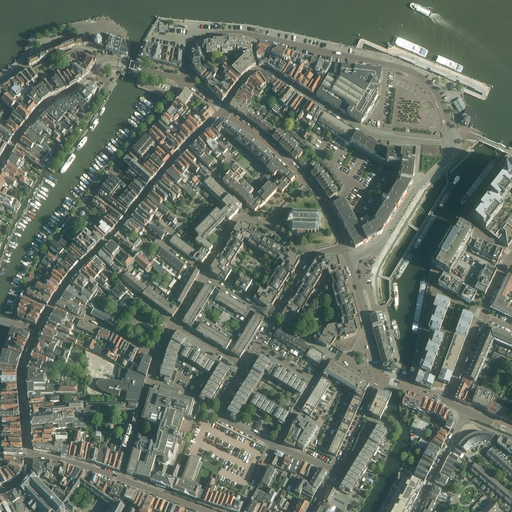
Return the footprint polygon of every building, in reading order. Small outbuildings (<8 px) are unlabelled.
[(122,44),(122,43),(120,43),(121,39),(121,38),(120,38),(109,35),(108,35),(108,36),(107,39),(105,39),(104,43),(105,43),(106,49),(107,49),(106,51),(119,54),(126,56),(127,57),(128,54),(125,47),(124,46),(125,45),(124,44),(123,44),(122,44)] [(89,46),(92,37),(92,36),(88,38),(84,38),(82,39),(83,41),(85,42),(84,46),(89,46)] [(95,48),(96,48),(97,49),(99,49),(99,50),(99,49),(105,51),(106,52),(106,51),(107,49),(106,49),(105,43),(104,43),(105,39),(103,38),(102,37),(102,38),(101,38),(102,39),(101,42),(99,41),(98,41),(97,41),(99,37),(99,36),(97,36),(92,37),(89,46),(94,48),(95,48)] [(226,42),(217,42),(217,54),(227,54),(227,52),(232,52),(232,51),(235,52),(235,39),(226,39),(226,42)] [(235,52),(238,52),(242,52),(242,53),(243,56),(251,53),(251,50),(251,43),(245,43),(245,40),(235,39),(235,52)] [(63,51),(71,47),(75,46),(73,42),(72,43),(71,41),(63,44),(64,46),(61,47),(63,51)] [(204,44),(204,51),(204,54),(204,55),(206,56),(212,56),(212,53),(217,54),(217,42),(211,41),(210,44),(204,44)] [(139,59),(145,61),(150,47),(151,47),(151,45),(145,44),(145,46),(144,45),(139,59)] [(264,54),(270,56),(271,54),(271,55),(272,53),(273,54),(273,52),(275,53),(276,49),(277,49),(274,49),(268,47),(266,46),(260,44),(258,44),(257,44),(257,56),(264,56),(264,54)] [(145,61),(151,62),(156,48),(151,47),(150,47),(145,61)] [(151,62),(158,63),(161,49),(156,48),(151,62)] [(166,50),(161,49),(158,63),(163,65),(166,50)] [(286,52),(276,49),(275,53),(273,52),(273,54),(272,53),(271,55),(271,56),(282,61),(282,60),(286,52)] [(171,51),(166,50),(163,65),(169,66),(171,51)] [(206,65),(208,63),(205,62),(201,56),(202,56),(200,51),(198,50),(196,51),(195,52),(196,53),(192,54),(192,63),(200,62),(199,61),(200,60),(206,65)] [(44,51),(37,55),(38,58),(40,62),(47,58),(45,54),(44,51)] [(291,54),(286,52),(282,60),(285,61),(285,63),(283,62),(282,65),(286,67),(288,62),(291,54)] [(256,67),(254,61),(251,53),(243,56),(244,58),(239,62),(248,71),(251,69),(256,67)] [(295,55),(291,54),(288,62),(286,67),(280,75),(284,78),(291,65),(292,62),(295,55)] [(37,55),(28,59),(29,62),(28,62),(28,64),(30,67),(32,66),(40,62),(38,58),(37,55)] [(87,56),(87,57),(84,63),(93,67),(94,65),(96,60),(87,56)] [(264,56),(257,56),(258,66),(260,67),(268,66),(269,61),(267,61),(267,57),(264,56)] [(303,57),(298,56),(294,65),(295,66),(295,65),(299,67),(303,57)] [(270,57),(269,61),(268,66),(268,67),(272,69),(276,60),(274,59),(270,57)] [(307,59),(303,57),(299,67),(298,69),(296,72),(300,74),(302,70),(303,68),(307,59)] [(399,58),(415,65),(416,62),(406,58),(404,58),(402,58),(401,57),(399,57),(399,58)] [(312,60),(307,59),(303,68),(302,70),(303,70),(304,67),(306,68),(305,70),(307,71),(312,60)] [(276,73),(280,64),(281,63),(276,60),(272,69),(276,73)] [(319,62),(312,60),(307,71),(308,71),(307,72),(313,74),(319,62)] [(195,73),(201,68),(200,67),(200,66),(200,65),(202,64),(200,62),(192,63),(193,69),(195,73)] [(239,62),(232,70),(241,78),(248,71),(239,62)] [(323,64),(319,62),(313,74),(314,74),(316,75),(317,76),(318,74),(323,64)] [(93,67),(84,63),(83,63),(79,68),(87,75),(89,72),(93,67)] [(212,74),(215,77),(216,77),(216,76),(215,75),(218,71),(216,70),(208,63),(206,65),(204,68),(208,71),(212,74)] [(35,72),(43,68),(45,67),(44,64),(32,70),(35,74),(36,73),(35,72)] [(226,65),(223,67),(222,66),(223,65),(222,64),(216,70),(218,71),(220,73),(223,69),(225,71),(238,81),(241,78),(232,70),(226,65)] [(282,65),(280,64),(276,73),(277,73),(280,75),(286,67),(282,65)] [(323,64),(318,74),(317,76),(318,77),(322,80),(330,67),(330,66),(329,66),(323,64)] [(284,78),(287,79),(294,66),(291,65),(284,78)] [(287,79),(291,82),(296,72),(298,69),(294,67),(295,66),(294,65),(294,66),(287,79)] [(82,80),(87,75),(79,68),(76,66),(72,70),(82,80)] [(334,67),(316,97),(320,99),(321,100),(322,101),(322,100),(323,101),(331,106),(333,107),(335,108),(347,116),(347,115),(349,115),(348,117),(361,124),(362,123),(363,120),(367,115),(368,113),(369,111),(371,110),(370,109),(373,105),(374,105),(374,103),(378,96),(380,80),(381,77),(381,71),(381,72),(376,71),(372,71),(371,70),(370,71),(365,70),(365,69),(363,70),(359,70),(358,68),(357,69),(352,69),(352,68),(350,68),(346,68),(337,67),(334,67)] [(61,77),(59,72),(58,72),(55,68),(52,71),(54,73),(57,77),(66,90),(69,88),(61,77)] [(206,73),(201,68),(195,73),(201,79),(206,73)] [(34,81),(34,80),(38,78),(35,74),(32,70),(28,72),(34,81)] [(72,70),(69,73),(77,84),(82,80),(72,70)] [(295,84),(300,87),(304,78),(300,76),(303,70),(302,70),(300,74),(295,84)] [(208,71),(206,73),(201,79),(204,83),(212,74),(208,71)] [(222,75),(223,75),(224,76),(235,85),(238,81),(225,71),(222,75)] [(38,87),(34,81),(28,72),(22,75),(30,84),(32,83),(34,86),(33,87),(34,89),(38,87)] [(68,72),(65,74),(73,86),(77,84),(69,73),(69,72),(68,72)] [(291,82),(295,84),(300,74),(296,72),(291,82)] [(300,87),(305,90),(313,74),(307,72),(304,78),(300,87)] [(65,74),(61,77),(69,88),(73,86),(65,74)] [(204,83),(206,85),(211,81),(211,82),(214,80),(213,80),(215,77),(212,74),(204,83)] [(257,76),(257,77),(264,87),(267,85),(260,74),(259,75),(257,76)] [(260,74),(267,85),(267,84),(268,86),(270,85),(270,84),(272,86),(276,82),(269,75),(260,74)] [(305,90),(309,92),(318,77),(317,76),(316,75),(314,79),(316,80),(315,82),(311,80),(314,74),(313,74),(305,90)] [(31,92),(34,89),(33,87),(31,88),(28,86),(30,84),(22,75),(17,78),(25,86),(28,89),(29,90),(31,92)] [(46,81),(55,94),(58,93),(48,77),(47,75),(43,77),(46,81)] [(62,92),(66,90),(57,77),(54,79),(53,76),(52,77),(62,92)] [(223,83),(232,89),(235,85),(224,76),(223,78),(224,79),(222,82),(223,83)] [(41,79),(43,80),(44,83),(42,84),(43,85),(51,96),(55,94),(46,81),(43,77),(43,78),(41,79)] [(58,93),(62,92),(52,77),(49,79),(48,77),(58,93)] [(257,77),(251,81),(250,81),(261,92),(266,89),(264,87),(257,77)] [(309,92),(310,93),(313,95),(315,91),(319,84),(322,80),(318,77),(309,92)] [(17,78),(13,80),(22,89),(25,86),(17,78)] [(13,80),(10,82),(27,98),(30,101),(31,102),(37,107),(39,106),(22,89),(13,80)] [(222,82),(221,81),(219,84),(214,80),(211,82),(211,81),(206,85),(213,94),(216,91),(220,87),(223,83),(222,82)] [(262,93),(261,92),(250,81),(246,85),(260,95),(262,93)] [(10,82),(5,85),(5,86),(17,97),(20,101),(22,102),(23,101),(24,101),(27,98),(10,82)] [(229,93),(232,89),(223,83),(220,87),(229,93)] [(281,86),(279,84),(274,90),(271,92),(275,96),(277,94),(276,93),(281,86)] [(5,85),(0,87),(0,88),(3,92),(8,97),(13,101),(17,97),(5,86),(5,85)] [(42,103),(51,96),(43,85),(35,91),(34,90),(31,92),(33,94),(42,103)] [(244,88),(258,98),(261,99),(262,100),(263,98),(260,95),(246,85),(244,88)] [(31,92),(29,90),(28,89),(25,86),(22,89),(39,106),(42,103),(33,94),(31,92)] [(90,87),(83,93),(77,98),(87,106),(87,107),(87,106),(96,92),(97,91),(97,90),(96,89),(95,88),(94,89),(93,89),(90,87)] [(226,98),(229,93),(220,87),(216,91),(226,98)] [(258,99),(258,98),(244,88),(241,91),(255,98),(258,99)] [(287,90),(284,88),(279,95),(274,100),(276,102),(277,103),(283,96),(287,90)] [(190,99),(193,95),(186,90),(185,91),(183,94),(190,99)] [(292,93),(287,90),(283,96),(277,103),(281,106),(282,107),(283,106),(288,100),(292,93)] [(213,94),(220,101),(223,101),(225,99),(225,98),(226,98),(216,91),(213,94)] [(239,93),(239,94),(250,99),(252,100),(252,99),(254,100),(257,102),(258,99),(255,98),(241,91),(239,93)] [(280,111),(279,110),(276,114),(281,119),(285,114),(287,111),(297,96),(292,93),(288,100),(283,106),(284,107),(283,108),(285,109),(284,109),(283,108),(280,111)] [(183,94),(180,97),(188,102),(190,99),(183,94)] [(237,96),(236,97),(247,102),(249,103),(252,104),(254,100),(252,99),(252,100),(250,99),(239,94),(238,95),(237,96)] [(297,96),(288,109),(292,111),(300,98),(297,96)] [(2,102),(8,107),(11,111),(25,122),(28,119),(30,117),(23,111),(13,101),(8,97),(2,102)] [(180,97),(178,101),(185,107),(188,102),(180,97)] [(236,97),(233,101),(248,107),(251,108),(253,105),(252,104),(249,103),(248,106),(246,105),(247,102),(236,97)] [(83,113),(87,107),(87,106),(77,98),(74,98),(70,100),(83,113)] [(300,98),(292,111),(295,113),(303,100),(300,98)] [(70,100),(63,102),(77,114),(80,110),(83,113),(70,100)] [(297,117),(307,102),(303,100),(295,113),(294,115),(297,117)] [(190,112),(188,110),(185,107),(178,101),(176,103),(186,113),(187,114),(187,115),(190,112)] [(229,108),(233,110),(245,117),(249,112),(249,111),(247,109),(248,107),(233,101),(229,108)] [(23,111),(30,117),(30,116),(37,107),(31,102),(28,105),(23,111)] [(63,102),(58,105),(73,117),(74,117),(77,114),(63,102)] [(310,104),(307,102),(297,117),(296,119),(299,121),(300,119),(303,121),(304,119),(301,118),(310,104)] [(184,117),(187,114),(186,113),(176,103),(171,108),(180,117),(181,118),(183,116),(184,117)] [(314,107),(310,104),(301,118),(304,119),(307,114),(308,115),(314,107)] [(58,105),(54,108),(75,125),(78,121),(74,117),(73,117),(58,105)] [(214,113),(208,108),(207,106),(205,108),(204,106),(201,109),(209,117),(209,118),(214,113)] [(317,109),(314,107),(308,115),(307,114),(304,119),(303,121),(302,122),(308,125),(309,124),(317,109)] [(54,108),(50,111),(72,129),(75,125),(54,108)] [(171,108),(166,114),(173,121),(172,122),(173,124),(173,125),(174,126),(178,122),(178,121),(181,118),(180,117),(171,108)] [(205,122),(209,118),(209,117),(201,109),(201,110),(202,111),(200,112),(196,108),(193,111),(195,113),(205,122)] [(468,108),(464,116),(463,116),(462,119),(461,123),(461,124),(467,127),(469,124),(470,124),(469,127),(471,128),(473,123),(473,122),(474,120),(474,119),(474,117),(474,116),(474,115),(473,114),(473,113),(472,112),(471,111),(470,110),(470,109),(469,109),(468,108)] [(315,123),(321,115),(322,112),(317,109),(309,124),(311,125),(310,128),(312,129),(315,123)] [(11,111),(8,114),(22,126),(25,122),(11,111)] [(46,115),(56,123),(59,126),(68,132),(72,129),(50,111),(46,115)] [(187,115),(190,118),(200,128),(203,125),(195,117),(193,118),(192,116),(192,115),(192,114),(190,112),(187,115)] [(245,117),(245,118),(250,121),(253,115),(249,112),(245,117)] [(203,125),(205,122),(195,113),(193,115),(195,117),(203,125)] [(324,113),(323,113),(321,118),(317,125),(322,128),(329,116),(328,116),(328,117),(325,115),(325,114),(325,113),(324,113)] [(19,129),(22,126),(8,114),(8,115),(11,118),(9,120),(19,129)] [(166,114),(163,118),(170,124),(172,122),(173,121),(166,114)] [(49,126),(52,129),(54,131),(56,128),(57,128),(54,126),(56,123),(46,115),(41,120),(49,126)] [(250,121),(252,122),(254,124),(258,119),(253,115),(250,121)] [(187,121),(184,117),(183,116),(181,118),(178,121),(179,122),(192,135),(197,130),(187,121)] [(322,128),(331,134),(338,122),(337,122),(334,120),(334,119),(333,119),(332,119),(329,117),(329,116),(322,128)] [(0,127),(13,137),(16,133),(6,124),(2,121),(1,120),(0,118),(0,127)] [(163,118),(160,121),(171,133),(172,132),(175,129),(174,128),(170,124),(163,118)] [(190,118),(187,121),(197,130),(200,128),(190,118)] [(254,124),(256,125),(259,127),(262,122),(263,122),(258,119),(254,124)] [(16,133),(19,129),(9,120),(6,124),(16,133)] [(46,129),(49,126),(41,120),(38,123),(46,129)] [(160,121),(155,127),(165,137),(168,134),(171,136),(173,134),(172,132),(171,133),(160,121)] [(187,140),(192,135),(179,122),(178,121),(178,122),(174,126),(175,127),(187,140)] [(234,128),(225,122),(224,121),(219,121),(212,128),(213,128),(218,134),(222,130),(222,131),(223,130),(229,134),(234,128)] [(259,128),(261,129),(263,131),(267,126),(262,122),(259,127),(259,128)] [(331,134),(340,139),(347,128),(347,127),(346,128),(343,126),(343,125),(343,124),(342,124),(341,125),(338,123),(338,122),(331,134)] [(50,132),(46,129),(38,123),(35,126),(51,138),(52,137),(50,137),(52,134),(50,132)] [(35,126),(30,132),(47,144),(51,138),(35,126)] [(64,137),(66,135),(67,135),(68,133),(67,133),(68,132),(59,126),(57,128),(56,128),(59,131),(58,133),(64,137)] [(263,131),(265,133),(268,134),(272,129),(267,126),(263,131)] [(0,136),(9,143),(13,137),(0,127),(0,136)] [(155,127),(152,130),(151,131),(160,139),(163,142),(166,139),(165,137),(155,127)] [(184,144),(187,140),(175,127),(174,128),(175,129),(172,132),(173,134),(184,144)] [(230,151),(232,148),(228,144),(227,144),(222,139),(222,138),(218,134),(213,128),(212,129),(212,128),(212,129),(209,132),(220,144),(226,150),(228,149),(230,151)] [(247,137),(234,128),(229,134),(236,139),(235,141),(241,146),(247,137)] [(340,139),(349,145),(356,134),(352,132),(353,131),(352,131),(352,130),(351,130),(351,131),(347,128),(348,128),(347,128),(340,139)] [(268,134),(270,136),(272,138),(277,133),(272,129),(268,134)] [(64,137),(58,133),(55,131),(53,134),(55,135),(55,136),(62,140),(64,137)] [(151,131),(150,132),(148,134),(155,141),(157,143),(160,139),(151,131)] [(277,133),(272,138),(277,143),(278,143),(279,144),(279,145),(284,150),(290,142),(279,131),(277,133)] [(28,134),(24,139),(28,141),(35,147),(33,150),(31,153),(43,162),(47,155),(52,148),(47,144),(30,132),(28,134)] [(209,132),(208,132),(208,133),(205,136),(212,143),(216,148),(220,144),(209,132)] [(356,134),(349,145),(350,145),(349,145),(349,146),(350,146),(350,147),(351,147),(351,146),(364,154),(364,155),(365,153),(371,143),(372,143),(371,142),(369,141),(368,141),(366,139),(360,135),(356,133),(356,134)] [(178,150),(181,147),(171,136),(168,134),(165,137),(166,139),(178,150)] [(181,147),(184,144),(173,134),(171,136),(181,147)] [(0,141),(7,146),(9,143),(0,136),(0,141)] [(145,136),(132,151),(142,159),(151,148),(152,148),(155,145),(156,144),(149,138),(148,139),(146,137),(145,136)] [(205,136),(201,140),(200,140),(207,147),(212,143),(205,136)] [(241,146),(242,146),(249,151),(253,155),(260,148),(255,143),(247,137),(241,146)] [(21,143),(19,145),(28,151),(31,153),(33,150),(32,149),(34,146),(35,147),(28,141),(24,139),(21,143)] [(157,143),(159,144),(163,149),(167,146),(163,142),(160,139),(157,143)] [(174,153),(178,150),(166,139),(163,142),(167,146),(174,153)] [(200,140),(200,141),(195,145),(203,153),(208,158),(211,156),(212,155),(206,149),(207,148),(207,147),(200,140)] [(295,160),(297,158),(298,159),(302,154),(290,142),(284,150),(289,155),(289,154),(291,156),(295,160)] [(207,147),(207,148),(217,159),(218,158),(222,162),(224,160),(220,156),(222,154),(216,148),(212,143),(207,147)] [(365,153),(364,155),(382,165),(400,167),(399,174),(402,174),(403,174),(409,175),(410,175),(413,175),(413,172),(413,171),(413,169),(415,155),(411,154),(410,153),(409,153),(408,153),(407,153),(406,153),(405,153),(404,154),(397,153),(391,152),(387,152),(386,152),(387,152),(383,150),(378,146),(375,145),(375,144),(374,144),(372,143),(371,143),(365,153)] [(223,156),(228,151),(226,150),(220,144),(216,148),(222,154),(223,156)] [(195,145),(194,146),(190,150),(198,158),(203,153),(195,145)] [(170,156),(171,156),(171,157),(174,153),(167,146),(163,149),(169,155),(170,156)] [(25,158),(27,154),(17,147),(15,151),(25,158)] [(169,159),(166,156),(158,148),(155,152),(156,154),(154,157),(153,156),(149,160),(150,161),(160,170),(163,167),(164,165),(169,159)] [(253,155),(257,159),(265,166),(272,159),(260,148),(253,155)] [(15,151),(12,156),(22,162),(23,162),(24,162),(26,159),(25,158),(15,151)] [(199,158),(200,160),(207,166),(209,168),(211,166),(212,167),(214,165),(213,164),(213,163),(208,158),(203,153),(198,158),(199,158)] [(129,154),(126,158),(152,180),(155,176),(138,162),(129,154)] [(196,161),(188,154),(187,154),(184,156),(195,167),(196,166),(194,164),(196,161)] [(12,156),(8,163),(18,169),(22,162),(12,156)] [(184,156),(181,160),(190,169),(198,177),(199,175),(197,173),(199,171),(196,168),(195,167),(184,156)] [(124,162),(130,168),(129,170),(126,173),(126,174),(129,177),(131,175),(135,179),(137,177),(148,186),(152,180),(126,158),(126,159),(124,162)] [(158,173),(148,164),(146,163),(145,165),(140,160),(138,162),(155,176),(158,173)] [(181,160),(178,163),(187,172),(190,169),(181,160)] [(266,169),(266,170),(274,177),(278,173),(282,169),(273,160),(269,165),(270,166),(266,169)] [(42,170),(44,166),(37,161),(35,165),(42,170)] [(150,161),(148,164),(158,173),(160,170),(150,161)] [(303,162),(300,165),(305,170),(308,166),(303,162)] [(8,163),(4,171),(17,178),(18,177),(19,178),(19,179),(21,180),(21,179),(24,181),(22,184),(25,185),(31,188),(33,183),(31,182),(31,181),(30,181),(30,182),(24,179),(27,174),(18,169),(8,163)] [(199,183),(195,180),(187,172),(178,163),(175,167),(199,189),(199,188),(196,186),(199,183)] [(199,165),(196,168),(199,171),(197,173),(199,175),(198,177),(195,180),(199,183),(201,185),(204,182),(209,177),(210,176),(199,165)] [(173,169),(182,177),(185,180),(192,187),(196,191),(199,189),(175,167),(173,169)] [(235,167),(229,173),(225,177),(226,178),(223,182),(231,190),(232,189),(235,192),(239,188),(235,184),(234,185),(234,184),(240,178),(244,174),(240,170),(239,169),(238,167),(236,169),(235,167)] [(322,173),(316,167),(312,172),(312,173),(310,175),(315,179),(315,178),(316,180),(320,186),(328,181),(322,173)] [(190,189),(192,187),(185,180),(182,177),(173,169),(171,172),(181,182),(184,184),(190,189)] [(282,194),(288,188),(292,184),(291,183),(294,179),(286,171),(285,172),(282,169),(278,173),(281,177),(282,176),(283,177),(277,183),(272,187),(277,192),(278,190),(282,194)] [(4,171),(3,174),(14,179),(16,181),(19,182),(22,184),(24,181),(21,179),(21,180),(19,179),(19,178),(18,177),(17,178),(4,171)] [(174,183),(183,191),(188,195),(192,190),(190,189),(184,184),(181,182),(171,172),(167,176),(174,183)] [(13,188),(16,181),(14,179),(3,174),(3,173),(2,174),(3,174),(0,178),(0,194),(5,197),(16,203),(18,199),(9,195),(13,188)] [(343,200),(332,205),(334,209),(337,215),(340,221),(344,227),(350,239),(353,245),(355,248),(370,240),(371,240),(372,240),(373,240),(374,240),(375,240),(375,239),(376,238),(376,237),(381,235),(383,231),(384,230),(385,230),(385,229),(386,229),(386,228),(387,227),(387,226),(387,225),(390,219),(391,219),(392,218),(393,218),(393,217),(394,216),(394,215),(394,214),(394,213),(399,205),(400,204),(401,204),(401,203),(402,203),(402,202),(403,201),(403,200),(403,199),(406,193),(407,192),(408,192),(409,191),(410,190),(410,189),(410,188),(410,187),(412,184),(411,183),(411,182),(412,182),(413,179),(413,178),(413,175),(410,175),(409,175),(403,174),(402,174),(399,174),(399,175),(399,176),(398,181),(397,181),(396,182),(385,200),(383,199),(381,201),(384,203),(372,222),(373,223),(361,230),(348,206),(345,201),(346,200),(346,199),(345,199),(344,199),(343,200),(343,199),(343,200)] [(133,182),(134,182),(144,191),(146,188),(135,179),(131,175),(129,177),(134,181),(133,182)] [(110,181),(109,181),(102,190),(107,196),(110,198),(111,196),(113,197),(120,188),(122,185),(112,177),(113,177),(111,176),(109,180),(110,181)] [(172,186),(172,185),(174,183),(167,176),(165,179),(172,186)] [(146,188),(148,186),(137,177),(135,179),(146,188)] [(209,178),(209,177),(204,182),(205,183),(203,186),(206,189),(209,192),(216,184),(209,178)] [(182,194),(172,185),(172,186),(165,179),(162,182),(179,196),(182,194)] [(477,209),(470,218),(507,248),(511,241),(511,185),(510,186),(505,182),(501,179),(497,184),(498,185),(495,188),(494,187),(480,205),(482,207),(479,210),(477,209)] [(329,200),(330,200),(337,195),(328,181),(320,186),(324,192),(325,194),(329,200)] [(140,195),(144,191),(134,182),(131,187),(128,190),(130,192),(138,198),(140,195)] [(182,198),(179,196),(162,182),(156,189),(168,199),(173,203),(176,199),(179,201),(182,198)] [(209,192),(212,195),(219,187),(216,184),(209,192)] [(259,210),(265,204),(277,192),(272,187),(268,184),(257,195),(258,195),(252,202),(251,201),(252,200),(248,196),(244,201),(248,204),(247,205),(255,213),(258,209),(259,210)] [(248,196),(252,193),(244,185),(240,189),(239,188),(235,192),(244,201),(248,196)] [(135,201),(138,198),(130,192),(123,186),(121,188),(124,190),(125,190),(129,194),(131,195),(130,196),(135,201)] [(212,195),(215,198),(222,190),(219,187),(212,195)] [(156,189),(152,193),(164,203),(168,199),(156,189)] [(102,198),(107,201),(110,198),(107,196),(102,190),(101,190),(101,191),(98,195),(100,196),(100,197),(101,197),(103,198),(102,198)] [(188,195),(193,200),(196,195),(193,192),(192,191),(192,190),(188,195)] [(215,198),(218,201),(225,193),(222,190),(215,198)] [(126,193),(119,201),(129,209),(135,201),(130,196),(126,193)] [(152,193),(150,197),(160,206),(163,202),(164,203),(152,193)] [(218,201),(221,204),(228,196),(225,193),(218,201)] [(20,204),(16,203),(5,197),(0,194),(0,203),(17,211),(19,210),(21,207),(20,204)] [(107,202),(120,212),(125,215),(129,209),(119,201),(113,197),(111,196),(110,198),(107,201),(107,202)] [(228,221),(229,221),(238,212),(237,211),(238,210),(239,211),(242,209),(241,208),(241,207),(233,199),(232,200),(228,196),(221,204),(219,206),(220,207),(217,210),(225,218),(226,218),(224,219),(227,222),(228,221)] [(91,204),(98,209),(99,210),(104,203),(96,197),(91,204)] [(176,219),(160,206),(150,197),(147,201),(159,211),(164,215),(166,217),(166,218),(175,225),(178,221),(176,219)] [(152,214),(154,216),(159,211),(147,201),(143,205),(143,206),(152,214)] [(99,210),(106,215),(108,212),(110,208),(104,203),(99,210)] [(152,219),(154,217),(153,217),(151,215),(152,214),(143,206),(140,209),(152,219)] [(122,218),(117,214),(110,208),(108,212),(111,215),(119,221),(122,218)] [(106,215),(99,210),(98,209),(97,211),(100,214),(100,215),(115,227),(117,224),(109,218),(106,215)] [(153,219),(152,219),(140,209),(136,214),(149,223),(153,219)] [(203,240),(224,219),(225,218),(217,210),(195,233),(198,237),(198,238),(199,239),(195,242),(199,246),(200,246),(201,247),(196,253),(193,259),(197,262),(198,261),(202,264),(210,253),(209,253),(212,248),(208,245),(203,240)] [(159,221),(164,215),(159,211),(154,216),(155,216),(154,217),(159,221)] [(310,212),(305,212),(305,213),(303,212),(302,212),(299,212),(299,211),(298,211),(298,212),(297,212),(297,211),(296,211),(296,212),(292,212),(292,211),(291,212),(292,212),(289,216),(288,215),(287,215),(283,219),(283,220),(283,221),(283,223),(283,224),(283,225),(288,225),(288,228),(288,229),(289,229),(292,232),(291,233),(292,233),(297,238),(299,237),(305,238),(305,234),(306,234),(306,233),(307,233),(307,234),(308,234),(308,233),(311,233),(311,234),(312,233),(314,233),(314,234),(315,234),(315,233),(317,232),(318,233),(319,233),(318,232),(320,230),(321,230),(320,229),(320,226),(321,226),(320,226),(319,224),(320,223),(319,222),(320,220),(321,220),(322,220),(322,217),(321,217),(321,216),(319,215),(320,214),(319,214),(317,214),(316,213),(316,214),(313,213),(312,213),(310,213),(310,212)] [(112,230),(115,227),(100,215),(96,212),(95,212),(96,213),(95,213),(99,216),(97,218),(100,221),(112,230)] [(136,214),(133,219),(147,230),(149,232),(153,226),(149,223),(136,214)] [(119,221),(111,215),(110,217),(109,218),(117,224),(119,221)] [(88,228),(76,218),(73,221),(82,229),(85,231),(88,228)] [(105,238),(112,230),(100,221),(98,223),(100,225),(98,227),(99,227),(98,229),(95,226),(93,227),(105,238)] [(147,233),(138,226),(132,221),(130,222),(129,224),(142,234),(143,234),(146,236),(147,233)] [(473,233),(461,226),(460,225),(456,223),(451,230),(437,254),(437,255),(434,260),(431,264),(435,267),(445,272),(449,275),(451,271),(453,272),(467,247),(470,249),(473,250),(476,243),(470,239),(473,233)] [(124,229),(133,235),(135,237),(138,234),(140,236),(142,234),(129,224),(124,229)] [(249,227),(244,225),(243,224),(241,225),(244,240),(245,240),(249,243),(248,244),(255,233),(256,232),(253,230),(249,227)] [(97,246),(105,238),(93,227),(91,225),(88,228),(85,231),(90,236),(88,238),(97,246)] [(238,225),(233,233),(232,235),(230,237),(241,244),(244,241),(244,240),(241,225),(238,225)] [(158,230),(153,226),(149,232),(161,241),(164,236),(161,233),(158,230)] [(97,246),(88,238),(90,236),(85,231),(82,229),(81,229),(81,230),(84,232),(82,235),(81,235),(78,239),(74,243),(74,244),(83,252),(87,255),(91,252),(97,246)] [(129,240),(133,235),(124,229),(118,236),(131,246),(133,243),(129,240)] [(263,236),(258,233),(257,235),(255,233),(248,244),(258,250),(265,240),(262,238),(263,236)] [(118,236),(115,240),(123,246),(124,246),(132,252),(136,255),(138,253),(140,255),(141,254),(139,252),(131,246),(118,236)] [(180,240),(174,236),(169,243),(175,247),(180,240)] [(243,245),(241,244),(230,237),(230,238),(232,239),(230,241),(229,241),(227,245),(228,246),(226,248),(237,255),(243,245)] [(143,243),(137,238),(133,243),(131,246),(139,252),(141,254),(144,256),(146,253),(139,248),(143,243)] [(175,247),(181,251),(185,245),(180,240),(175,247)] [(268,256),(274,245),(271,244),(272,243),(268,240),(267,241),(265,240),(258,250),(268,256)] [(472,250),(478,253),(482,243),(477,240),(476,243),(473,250),(472,250)] [(64,247),(68,251),(71,248),(71,247),(63,241),(60,244),(64,247)] [(112,243),(104,250),(107,252),(124,267),(121,270),(123,271),(125,273),(134,262),(133,262),(134,262),(133,261),(126,255),(121,261),(116,257),(121,251),(112,243)] [(487,245),(482,243),(478,253),(483,255),(487,245)] [(54,244),(50,250),(53,252),(59,257),(59,256),(61,254),(64,251),(59,248),(59,247),(57,245),(57,246),(54,244)] [(83,259),(87,255),(83,252),(74,244),(71,247),(71,248),(76,252),(77,253),(83,259)] [(181,251),(186,256),(191,249),(185,245),(181,251)] [(282,248),(278,245),(277,247),(274,245),(268,256),(277,262),(279,261),(284,252),(281,250),(282,248)] [(487,245),(483,255),(487,258),(492,247),(487,245)] [(487,258),(492,260),(497,250),(492,247),(487,258)] [(71,248),(68,251),(70,252),(75,257),(77,253),(76,252),(71,248)] [(159,252),(157,255),(161,258),(166,251),(165,250),(164,249),(163,248),(162,248),(159,252)] [(221,256),(220,258),(229,264),(231,265),(237,255),(226,248),(225,251),(223,250),(220,255),(221,256)] [(196,253),(191,249),(186,256),(192,260),(193,259),(196,253)] [(50,250),(47,254),(56,260),(55,261),(59,264),(70,272),(73,268),(59,257),(53,252),(50,250)] [(117,268),(121,271),(122,272),(123,271),(121,270),(124,267),(107,252),(104,250),(102,252),(101,253),(111,263),(114,260),(116,263),(117,264),(117,263),(119,265),(117,268)] [(288,252),(285,250),(284,252),(279,261),(282,263),(283,262),(283,264),(298,260),(298,258),(297,257),(292,254),(293,254),(290,252),(288,251),(288,252)] [(497,250),(492,260),(497,262),(500,257),(501,255),(502,252),(497,250)] [(170,254),(169,253),(166,251),(161,258),(165,261),(170,254)] [(101,253),(99,255),(99,257),(101,259),(110,269),(114,265),(111,263),(101,253)] [(45,258),(44,259),(53,265),(56,268),(59,264),(55,261),(56,260),(47,254),(47,255),(46,254),(44,258),(45,258)] [(166,273),(155,264),(144,256),(141,254),(140,255),(139,256),(138,256),(135,259),(133,261),(134,262),(134,261),(135,262),(135,263),(136,263),(138,265),(138,266),(139,266),(141,268),(141,269),(141,268),(144,271),(145,272),(146,273),(147,274),(152,268),(155,270),(154,271),(162,277),(166,273)] [(174,257),(173,256),(170,254),(165,261),(168,264),(174,257)] [(74,260),(69,256),(65,261),(59,256),(59,257),(73,268),(78,264),(76,262),(76,261),(75,260),(74,259),(74,260)] [(331,257),(326,258),(326,257),(321,259),(319,260),(322,272),(326,271),(327,272),(335,258),(333,256),(331,257)] [(178,259),(177,259),(174,257),(168,264),(172,267),(178,259)] [(215,262),(211,268),(210,270),(211,272),(227,269),(227,268),(229,264),(220,258),(218,257),(217,260),(216,260),(215,262)] [(104,266),(98,261),(96,258),(91,263),(101,273),(105,269),(103,267),(104,266)] [(341,273),(338,260),(337,259),(335,258),(327,272),(328,272),(329,277),(331,276),(341,273)] [(67,275),(56,268),(53,265),(44,259),(42,262),(64,279),(67,275)] [(182,262),(181,262),(178,259),(172,267),(176,270),(182,262)] [(284,265),(282,266),(280,269),(289,274),(291,276),(293,273),(295,271),(294,270),(299,263),(298,260),(283,264),(284,265)] [(306,272),(307,272),(308,271),(309,271),(307,274),(318,281),(321,276),(320,275),(322,272),(319,260),(315,261),(311,267),(310,267),(311,265),(310,264),(306,272)] [(42,262),(41,264),(43,265),(46,267),(43,270),(62,283),(64,279),(42,262)] [(180,273),(186,265),(182,262),(176,270),(180,273)] [(107,285),(110,282),(103,276),(103,275),(105,277),(107,274),(109,272),(106,268),(105,269),(101,273),(91,263),(87,267),(107,285)] [(67,275),(70,272),(59,264),(56,268),(67,275)] [(110,269),(117,276),(121,271),(117,268),(114,265),(110,269)] [(486,266),(484,271),(494,276),(495,274),(496,271),(494,270),(486,266)] [(59,286),(62,283),(43,270),(40,267),(37,270),(47,277),(59,286)] [(87,267),(83,272),(98,285),(106,291),(110,295),(114,291),(113,290),(107,285),(87,267)] [(279,267),(272,277),(283,284),(285,282),(287,283),(290,278),(288,277),(289,274),(280,269),(279,267)] [(197,277),(199,273),(191,268),(187,274),(196,279),(195,279),(196,280),(197,277)] [(231,272),(227,270),(227,269),(211,272),(212,275),(217,278),(217,279),(219,280),(221,281),(222,281),(224,283),(225,281),(231,272)] [(484,271),(481,276),(492,281),(493,278),(494,276),(484,271)] [(83,272),(80,275),(94,287),(96,288),(98,285),(83,272)] [(122,279),(122,280),(126,282),(132,275),(128,272),(122,279)] [(346,284),(345,281),(347,281),(346,275),(344,276),(343,273),(341,273),(331,276),(334,287),(346,284)] [(193,284),(195,279),(196,279),(187,274),(183,281),(192,286),(193,284)] [(304,276),(301,280),(303,281),(301,284),(312,290),(318,281),(307,274),(306,277),(304,276)] [(87,288),(85,290),(84,289),(87,286),(90,287),(88,289),(89,290),(90,289),(91,289),(94,287),(80,275),(78,277),(74,281),(75,281),(73,283),(86,292),(88,289),(87,288)] [(126,282),(127,284),(129,286),(135,278),(132,275),(126,282)] [(453,281),(443,275),(440,280),(450,286),(453,281)] [(235,287),(236,288),(238,289),(237,290),(241,292),(242,291),(245,293),(252,282),(250,281),(251,281),(243,276),(243,277),(242,276),(235,287)] [(481,276),(479,281),(489,286),(490,284),(492,281),(481,276)] [(47,277),(45,280),(57,289),(59,286),(47,277)] [(266,287),(268,288),(278,293),(279,291),(280,292),(283,287),(282,287),(283,284),(272,277),(266,287)] [(129,286),(131,287),(133,289),(139,281),(135,278),(129,286)] [(45,280),(41,286),(54,294),(57,289),(45,280)] [(450,286),(440,280),(437,285),(447,291),(450,286)] [(133,289),(137,292),(143,284),(139,281),(133,289)] [(189,290),(192,286),(183,281),(180,287),(188,292),(189,292),(190,290),(189,290)] [(447,291),(452,293),(457,283),(453,281),(450,286),(447,291)] [(487,291),(489,286),(479,281),(477,286),(487,291)] [(51,299),(54,294),(41,286),(36,283),(34,287),(35,287),(33,290),(36,291),(51,299)] [(73,283),(70,288),(79,295),(82,297),(89,302),(89,301),(92,303),(94,300),(91,298),(92,297),(73,283)] [(452,293),(456,296),(462,286),(457,283),(452,293)] [(504,283),(501,288),(510,292),(511,287),(504,283)] [(107,298),(112,301),(115,298),(119,302),(122,298),(126,294),(127,293),(125,291),(126,290),(120,285),(120,284),(118,286),(116,288),(115,289),(114,291),(110,295),(107,298)] [(137,292),(140,294),(141,295),(147,288),(143,284),(137,292)] [(213,293),(215,289),(206,284),(204,288),(213,293)] [(300,285),(295,292),(296,293),(297,291),(298,292),(297,295),(308,301),(314,291),(312,290),(301,284),(303,285),(301,288),(300,287),(301,286),(300,285)] [(346,284),(334,287),(332,287),(335,299),(347,295),(346,292),(347,292),(348,294),(349,294),(347,285),(346,286),(346,287),(345,288),(344,285),(346,284)] [(461,299),(464,294),(467,289),(462,286),(456,296),(461,299)] [(477,286),(474,291),(477,293),(484,296),(487,291),(477,286)] [(186,296),(188,293),(188,292),(180,287),(176,294),(184,299),(185,299),(186,297),(186,296)] [(26,295),(36,300),(38,296),(35,294),(36,291),(33,290),(30,288),(28,291),(27,292),(26,295)] [(66,293),(66,294),(89,308),(92,310),(94,306),(95,305),(92,303),(92,304),(89,302),(82,297),(81,299),(77,297),(79,295),(70,288),(69,288),(69,289),(66,293)] [(148,288),(142,296),(144,298),(144,297),(148,300),(154,293),(148,288)] [(210,297),(213,293),(204,288),(202,291),(210,297)] [(277,298),(279,295),(278,293),(268,288),(266,292),(265,292),(269,308),(271,307),(276,300),(277,300),(278,298),(277,298)] [(508,296),(510,292),(501,288),(499,292),(508,296)] [(467,289),(464,294),(473,299),(476,295),(467,289)] [(260,290),(255,298),(253,301),(259,304),(265,308),(266,309),(269,308),(265,292),(264,292),(260,290)] [(49,302),(51,299),(36,291),(35,294),(38,296),(49,302)] [(208,300),(210,297),(202,291),(200,295),(208,300)] [(220,292),(215,301),(219,303),(224,295),(220,292)] [(499,292),(497,296),(505,300),(508,296),(499,292)] [(150,302),(151,302),(154,305),(160,297),(154,293),(148,300),(148,301),(150,302)] [(66,294),(63,299),(73,305),(81,309),(83,311),(87,313),(89,308),(66,294)] [(113,327),(113,326),(120,318),(127,310),(127,309),(133,302),(134,301),(134,302),(134,301),(128,296),(128,295),(127,296),(126,294),(122,298),(119,302),(116,305),(109,314),(111,316),(109,318),(108,317),(105,323),(113,327)] [(182,303),(184,299),(176,294),(172,301),(181,305),(182,303)] [(470,304),(473,299),(464,294),(461,299),(470,304)] [(200,295),(197,299),(206,304),(208,300),(200,295)] [(224,295),(219,303),(222,306),(227,297),(224,295)] [(294,296),(291,301),(292,302),(291,304),(300,310),(302,311),(308,301),(297,295),(295,297),(294,296)] [(351,303),(350,299),(350,298),(348,298),(347,295),(335,299),(338,310),(339,309),(350,307),(349,304),(351,303)] [(36,300),(44,304),(47,305),(49,302),(38,296),(36,300)] [(492,309),(501,313),(504,314),(508,306),(503,304),(505,300),(497,296),(492,308),(492,309)] [(156,306),(160,309),(166,302),(160,297),(154,305),(156,307),(156,306)] [(222,306),(226,308),(231,299),(227,297),(222,306)] [(448,308),(450,303),(450,302),(437,297),(435,303),(448,308)] [(21,302),(32,307),(34,303),(27,300),(24,298),(21,302)] [(63,299),(60,303),(71,309),(73,305),(63,299)] [(204,307),(206,304),(197,299),(195,302),(204,307)] [(226,308),(230,310),(235,302),(231,299),(226,308)] [(21,302),(20,306),(28,310),(30,312),(32,307),(21,302)] [(162,311),(166,313),(166,314),(172,306),(166,302),(160,309),(160,310),(162,311)] [(201,311),(204,307),(195,302),(193,306),(201,311)] [(230,310),(234,313),(239,304),(235,302),(230,310)] [(45,308),(41,307),(39,306),(34,303),(32,307),(42,312),(45,308)] [(71,309),(60,303),(58,306),(59,308),(69,312),(71,309)] [(292,327),(295,329),(302,318),(298,316),(298,314),(300,310),(291,304),(289,303),(287,306),(286,308),(281,316),(282,321),(284,322),(288,325),(290,326),(292,328),(292,327)] [(446,313),(448,308),(435,303),(433,308),(434,309),(446,313)] [(107,313),(109,314),(116,305),(115,304),(114,305),(109,312),(108,311),(107,313)] [(234,313),(237,315),(243,306),(239,304),(234,313)] [(69,312),(77,316),(81,309),(73,305),(71,309),(69,312)] [(235,340),(244,325),(211,305),(202,320),(235,340)] [(28,317),(30,312),(28,310),(20,306),(18,313),(19,313),(26,316),(28,317)] [(100,309),(94,306),(92,310),(92,311),(93,311),(91,315),(96,318),(100,309)] [(168,315),(170,316),(172,318),(178,310),(172,306),(166,314),(166,313),(166,314),(168,315)] [(193,306),(191,309),(199,315),(201,311),(193,306)] [(243,306),(237,315),(241,317),(246,309),(243,306)] [(353,318),(355,318),(354,314),(355,314),(356,316),(357,315),(355,307),(353,307),(354,309),(353,309),(352,306),(350,307),(339,309),(342,320),(340,321),(341,322),(353,318)] [(40,317),(42,312),(32,307),(30,312),(40,317)] [(68,315),(58,310),(56,309),(54,312),(66,318),(68,315)] [(96,318),(100,320),(105,323),(108,317),(109,318),(111,316),(109,314),(107,313),(100,309),(96,318)] [(191,309),(189,313),(197,318),(199,315),(191,309)] [(246,309),(241,317),(245,320),(250,311),(246,309)] [(434,309),(432,313),(444,318),(446,313),(434,309)] [(38,321),(40,317),(30,312),(28,317),(29,317),(38,321)] [(54,312),(52,317),(64,323),(66,318),(54,312)] [(19,313),(18,318),(22,320),(27,322),(29,317),(28,317),(26,316),(19,313)] [(189,313),(186,317),(195,322),(197,318),(189,313)] [(442,323),(444,318),(432,313),(430,319),(431,319),(442,323)] [(473,317),(463,313),(461,318),(471,322),(473,317)] [(262,323),(264,320),(255,314),(253,318),(262,323)] [(381,314),(369,317),(372,327),(384,323),(381,314)] [(71,326),(75,318),(68,315),(66,318),(64,323),(71,326)] [(38,321),(29,317),(27,322),(30,323),(35,326),(36,325),(38,321)] [(50,321),(72,331),(74,327),(71,326),(64,323),(52,317),(51,319),(50,320),(50,321)] [(186,317),(184,320),(193,325),(195,322),(186,317)] [(259,327),(262,323),(253,318),(251,322),(259,327)] [(340,340),(353,337),(354,337),(357,332),(353,318),(341,322),(342,325),(341,327),(337,328),(339,338),(340,340)] [(469,327),(471,322),(461,318),(459,323),(469,327)] [(431,319),(430,324),(440,328),(442,323),(431,319)] [(80,320),(77,328),(82,330),(85,323),(80,320)] [(184,320),(182,324),(190,329),(193,325),(184,320)] [(50,321),(47,325),(63,332),(70,335),(72,331),(50,321)] [(257,330),(259,327),(251,322),(249,325),(257,330)] [(82,330),(87,333),(90,325),(85,323),(82,330)] [(372,327),(374,334),(374,335),(386,331),(384,323),(372,327)] [(468,332),(469,327),(459,323),(457,328),(468,332)] [(201,324),(196,332),(199,335),(205,326),(201,324)] [(438,333),(440,328),(430,324),(428,329),(433,331),(437,333),(438,333)] [(47,325),(46,328),(55,332),(57,333),(62,335),(67,337),(69,337),(70,335),(63,332),(47,325)] [(87,333),(92,335),(95,327),(90,325),(87,333)] [(255,334),(257,330),(249,325),(246,329),(255,334)] [(205,326),(199,335),(203,337),(208,328),(205,326)] [(326,331),(324,332),(320,329),(313,340),(316,342),(318,344),(320,345),(326,348),(331,347),(332,345),(336,339),(339,338),(337,328),(336,326),(328,328),(327,328),(326,331)] [(95,327),(92,335),(97,337),(100,330),(95,327)] [(46,328),(44,333),(64,341),(67,337),(62,335),(57,333),(55,332),(46,328)] [(212,331),(208,328),(203,337),(207,339),(212,331)] [(419,368),(419,369),(420,369),(426,371),(424,376),(429,377),(434,379),(434,380),(437,381),(444,383),(446,384),(448,385),(450,380),(452,375),(453,372),(454,370),(455,368),(456,364),(457,361),(458,359),(458,357),(459,354),(461,351),(461,349),(462,347),(463,344),(465,339),(454,335),(455,334),(455,333),(447,331),(447,332),(445,331),(445,330),(440,328),(438,333),(437,333),(436,334),(432,332),(430,338),(429,342),(427,348),(425,353),(423,358),(421,363),(419,368)] [(466,338),(468,332),(457,328),(455,333),(455,334),(466,338)] [(23,333),(20,331),(13,329),(11,330),(9,333),(20,338),(23,333)] [(246,329),(244,332),(253,338),(255,334),(246,329)] [(283,332),(279,329),(274,337),(278,340),(283,332)] [(511,336),(497,330),(491,332),(482,336),(464,378),(464,379),(474,383),(474,382),(492,342),(494,341),(511,348),(511,336)] [(169,346),(169,347),(167,351),(159,377),(160,377),(159,380),(165,382),(165,383),(166,383),(167,383),(168,383),(169,383),(177,354),(179,350),(183,353),(186,348),(188,345),(188,344),(188,343),(191,339),(186,336),(186,337),(179,333),(179,332),(178,332),(177,332),(176,331),(173,336),(174,337),(171,341),(169,346)] [(216,333),(212,331),(207,339),(211,342),(216,333)] [(374,335),(376,343),(388,339),(386,331),(374,335)] [(251,341),(253,338),(244,332),(242,336),(251,341)] [(287,335),(283,332),(278,340),(282,343),(287,335)] [(9,333),(7,337),(8,337),(26,345),(27,341),(20,338),(9,333)] [(23,333),(20,338),(27,341),(29,337),(29,335),(27,335),(23,333)] [(220,335),(216,333),(211,342),(214,344),(220,335)] [(60,348),(63,342),(43,334),(39,342),(56,349),(59,350),(63,351),(63,350),(60,348)] [(223,338),(220,335),(214,344),(218,346),(223,338)] [(291,337),(287,335),(282,343),(286,345),(291,337)] [(248,345),(251,341),(242,336),(240,340),(248,345)] [(24,349),(26,345),(8,337),(6,342),(24,349)] [(111,344),(110,347),(113,349),(119,339),(115,337),(111,344)] [(296,340),(291,337),(286,345),(291,348),(296,340)] [(223,338),(218,346),(222,348),(227,340),(223,338)] [(123,341),(119,339),(113,349),(111,353),(108,359),(109,359),(113,361),(123,341)] [(376,343),(378,351),(390,347),(388,339),(376,343)] [(90,340),(87,348),(91,350),(93,346),(95,342),(91,340),(90,340)] [(227,340),(222,348),(226,351),(231,342),(227,340)] [(246,348),(248,345),(240,340),(238,343),(246,348)] [(300,343),(296,340),(291,348),(295,351),(300,343)] [(123,341),(113,361),(115,362),(118,357),(120,354),(126,343),(125,343),(123,341)] [(22,353),(24,349),(6,342),(4,347),(5,347),(22,353)] [(39,342),(34,354),(50,360),(54,361),(55,358),(57,359),(58,358),(59,358),(58,362),(66,365),(66,364),(69,365),(68,367),(72,368),(73,366),(78,368),(79,364),(76,363),(77,362),(68,359),(68,358),(70,353),(63,351),(59,350),(56,349),(39,342)] [(126,343),(120,354),(122,356),(128,345),(126,343)] [(238,343),(235,347),(244,352),(246,348),(238,343)] [(304,345),(300,343),(295,351),(299,353),(304,345)] [(122,356),(124,357),(130,347),(128,345),(122,356)] [(309,348),(308,348),(304,345),(299,353),(304,356),(309,348)] [(21,357),(22,353),(5,347),(3,351),(21,357)] [(124,357),(123,360),(120,365),(124,367),(133,349),(130,347),(124,357)] [(242,355),(244,352),(235,347),(233,350),(242,355)] [(378,351),(381,359),(392,355),(390,347),(378,351)] [(181,357),(204,371),(206,372),(209,374),(209,373),(208,372),(210,368),(212,369),(214,365),(212,363),(210,362),(186,348),(183,353),(181,357)] [(131,365),(134,360),(138,351),(133,349),(124,367),(129,369),(131,365)] [(305,358),(318,366),(319,366),(324,357),(311,349),(305,358)] [(3,351),(2,350),(0,359),(0,366),(18,369),(19,361),(21,357),(3,351)] [(233,350),(231,354),(239,359),(242,355),(233,350)] [(142,354),(138,351),(134,360),(138,362),(139,362),(142,354)] [(34,354),(32,359),(51,366),(53,367),(54,364),(53,364),(54,361),(50,360),(34,354)] [(142,355),(142,354),(139,362),(141,363),(140,366),(141,366),(138,372),(135,371),(134,372),(146,378),(151,361),(148,359),(148,358),(142,355)] [(381,359),(383,367),(392,364),(391,363),(394,363),(394,362),(392,355),(381,359)] [(264,372),(267,374),(268,374),(273,367),(274,367),(275,364),(270,361),(269,362),(263,358),(263,357),(262,357),(261,357),(259,356),(256,361),(258,362),(227,413),(226,415),(231,419),(231,420),(232,420),(232,421),(233,421),(233,420),(235,421),(236,418),(264,372)] [(50,371),(51,366),(32,359),(30,364),(41,368),(50,371)] [(369,385),(332,362),(323,377),(332,382),(332,381),(349,392),(352,394),(352,393),(362,400),(367,390),(366,390),(369,385)] [(383,367),(383,368),(387,371),(392,373),(394,373),(393,371),(394,371),(394,369),(394,366),(394,363),(391,363),(392,364),(383,367)] [(489,379),(494,381),(501,365),(496,363),(489,379)] [(208,405),(210,402),(230,370),(229,369),(228,368),(227,368),(220,364),(201,397),(199,399),(200,400),(200,401),(200,402),(201,402),(202,402),(202,401),(208,405)] [(131,411),(138,412),(139,406),(145,379),(128,371),(128,372),(119,367),(119,369),(118,371),(118,373),(118,375),(118,376),(118,379),(118,380),(122,381),(121,383),(117,383),(115,382),(113,382),(110,382),(109,382),(107,381),(107,382),(105,382),(102,382),(101,382),(100,382),(99,383),(98,383),(97,383),(97,384),(96,384),(96,385),(96,386),(96,387),(97,388),(98,389),(99,390),(100,391),(101,391),(104,393),(105,394),(107,395),(109,395),(113,397),(115,397),(118,398),(119,398),(120,391),(127,393),(126,401),(126,402),(126,404),(126,405),(119,404),(110,405),(110,411),(114,411),(116,411),(126,411),(131,411)] [(267,376),(300,396),(306,387),(274,367),(273,367),(268,374),(267,376)] [(28,369),(28,370),(27,385),(45,386),(45,381),(47,381),(47,378),(46,378),(46,376),(42,375),(42,374),(39,374),(38,375),(38,371),(28,369)] [(419,374),(418,375),(415,384),(420,386),(424,375),(419,374)] [(420,386),(425,388),(429,377),(424,376),(424,375),(420,386)] [(323,377),(320,381),(329,387),(332,382),(323,377)] [(425,388),(430,390),(431,390),(434,380),(434,379),(429,377),(425,388)] [(473,385),(463,380),(461,385),(470,388),(472,389),(472,387),(473,385)] [(326,391),(329,387),(320,381),(317,385),(326,391)] [(45,386),(27,385),(28,396),(29,401),(41,399),(41,395),(53,395),(53,394),(61,394),(67,394),(67,396),(77,396),(77,395),(77,390),(77,388),(70,388),(60,387),(55,387),(53,387),(51,386),(45,386)] [(323,395),(326,391),(317,385),(315,390),(323,395)] [(455,400),(460,402),(465,391),(470,393),(472,389),(470,388),(461,385),(455,399),(455,400)] [(478,387),(473,385),(472,387),(472,389),(470,393),(466,404),(470,406),(471,406),(471,405),(476,392),(477,389),(478,387)] [(493,391),(488,389),(482,386),(481,388),(478,387),(477,389),(482,391),(481,394),(476,392),(471,405),(487,412),(487,411),(492,399),(487,397),(489,394),(493,395),(495,392),(493,391)] [(150,481),(151,481),(152,476),(157,478),(159,474),(166,477),(168,470),(166,467),(167,467),(168,466),(168,465),(169,464),(169,463),(168,462),(167,461),(168,458),(172,455),(172,454),(173,455),(176,446),(178,446),(178,444),(182,446),(183,442),(181,442),(182,438),(184,438),(185,435),(181,434),(181,433),(180,431),(184,419),(192,421),(193,421),(194,421),(194,420),(195,416),(197,416),(199,407),(194,405),(195,402),(187,400),(180,398),(181,394),(159,388),(159,389),(157,390),(155,387),(152,388),(154,392),(153,392),(150,391),(142,420),(142,421),(143,421),(148,423),(147,424),(157,427),(156,433),(157,433),(155,441),(149,440),(149,441),(143,439),(143,440),(142,440),(140,437),(137,438),(139,442),(137,443),(136,442),(133,452),(127,475),(134,477),(150,481)] [(321,400),(323,395),(315,390),(312,394),(321,400)] [(379,390),(368,414),(375,419),(376,418),(379,421),(391,396),(385,393),(384,394),(379,390)] [(460,402),(462,403),(466,404),(470,393),(465,391),(460,402)] [(487,411),(487,413),(492,415),(496,406),(494,405),(497,398),(499,392),(496,391),(495,392),(493,395),(494,396),(492,399),(487,411)] [(352,393),(352,394),(349,399),(360,404),(362,400),(352,393)] [(408,407),(412,395),(406,393),(402,404),(402,405),(408,407)] [(318,404),(321,400),(312,394),(309,398),(318,404)] [(408,407),(413,409),(417,397),(412,395),(408,407)] [(288,415),(256,396),(250,405),(283,425),(288,415)] [(498,407),(496,406),(492,415),(498,417),(506,397),(505,396),(504,399),(503,398),(502,401),(501,400),(498,407)] [(1,400),(0,400),(0,405),(2,405),(13,405),(18,405),(17,397),(10,397),(1,397),(1,400)] [(413,409),(419,411),(423,399),(417,397),(413,409)] [(500,419),(503,420),(507,411),(504,410),(507,403),(504,402),(506,397),(498,417),(500,419)] [(315,408),(318,404),(309,398),(306,403),(315,408)] [(358,408),(360,404),(349,399),(348,403),(358,408)] [(420,418),(422,411),(425,412),(429,401),(423,399),(419,411),(417,417),(420,418)] [(425,412),(431,414),(434,403),(429,401),(425,412)] [(313,413),(315,408),(306,403),(304,407),(313,413)] [(357,412),(358,408),(348,403),(346,407),(357,412)] [(431,414),(436,416),(440,405),(434,403),(431,414)] [(29,406),(30,411),(30,412),(31,413),(30,413),(31,417),(55,415),(55,410),(40,412),(39,411),(39,410),(44,409),(43,404),(29,406)] [(82,413),(82,417),(110,416),(110,411),(110,405),(83,405),(83,404),(66,405),(67,409),(55,410),(55,415),(63,414),(64,420),(67,420),(75,419),(74,414),(82,413)] [(436,416),(441,418),(445,409),(446,409),(442,407),(442,406),(440,405),(436,416)] [(511,413),(511,405),(509,412),(507,411),(503,420),(508,422),(511,413)] [(310,417),(313,413),(304,407),(301,412),(310,417)] [(355,416),(357,412),(346,407),(344,411),(355,416)] [(441,419),(445,421),(445,422),(450,413),(447,411),(447,410),(445,409),(441,418),(441,419)] [(126,424),(126,425),(133,425),(135,425),(136,419),(137,419),(137,417),(137,416),(138,412),(131,411),(129,424),(126,424)] [(353,420),(355,416),(344,411),(342,415),(353,420)] [(453,418),(452,416),(450,414),(450,413),(445,422),(447,423),(445,426),(450,430),(453,424),(453,421),(453,418)] [(66,424),(73,424),(73,428),(81,428),(81,430),(84,429),(84,428),(86,427),(85,418),(75,419),(67,420),(64,420),(63,414),(55,415),(31,417),(32,427),(43,426),(45,426),(53,425),(58,425),(66,424)] [(351,424),(353,420),(342,415),(340,419),(351,424)] [(305,451),(309,444),(318,430),(306,423),(297,417),(294,423),(293,423),(293,424),(293,425),(293,426),(292,425),(284,445),(288,447),(294,449),(295,445),(305,451)] [(349,428),(351,424),(340,419),(338,423),(349,428)] [(347,433),(349,428),(338,423),(336,428),(347,433)] [(123,424),(120,435),(129,438),(133,425),(126,425),(123,425),(123,424)] [(263,426),(258,424),(255,429),(260,432),(263,426)] [(339,489),(339,490),(340,491),(340,492),(341,492),(342,492),(348,495),(349,493),(358,479),(361,481),(363,478),(365,480),(368,476),(365,474),(366,471),(364,469),(386,432),(387,430),(382,426),(382,425),(381,425),(380,425),(379,424),(378,424),(377,427),(343,483),(340,487),(339,489)] [(2,434),(9,435),(21,435),(21,430),(20,430),(20,429),(10,428),(0,427),(0,434),(2,435),(2,434)] [(345,437),(347,433),(336,428),(334,432),(345,437)] [(445,440),(447,436),(448,435),(439,429),(438,428),(435,433),(436,434),(445,440)] [(76,460),(83,461),(86,445),(82,444),(82,441),(84,442),(84,439),(85,434),(81,434),(81,432),(75,432),(75,435),(71,434),(71,437),(74,437),(73,443),(73,444),(77,445),(79,445),(79,446),(78,446),(78,447),(79,448),(76,460)] [(343,441),(345,437),(334,432),(332,436),(343,441)] [(101,433),(97,433),(96,434),(96,437),(94,446),(91,463),(90,463),(95,464),(99,445),(100,445),(101,439),(101,438),(100,438),(101,433)] [(463,451),(467,453),(469,450),(471,448),(474,446),(477,445),(480,444),(483,444),(486,444),(490,446),(493,436),(489,434),(484,433),(479,434),(474,435),(469,437),(465,440),(461,443),(458,447),(463,451)] [(0,434),(0,442),(21,445),(21,440),(11,439),(11,437),(9,436),(9,435),(2,434),(2,435),(0,434)] [(33,446),(51,446),(54,446),(56,446),(57,446),(58,443),(61,444),(63,444),(64,444),(64,443),(66,443),(66,441),(67,441),(67,434),(61,434),(60,434),(55,435),(51,435),(32,436),(33,446)] [(436,434),(433,439),(443,445),(445,440),(436,434)] [(341,445),(343,441),(332,436),(331,440),(341,445)] [(114,470),(119,472),(121,464),(124,455),(125,449),(126,449),(129,439),(122,437),(120,442),(117,441),(116,446),(115,447),(119,448),(120,448),(119,455),(116,465),(114,470)] [(511,453),(511,441),(503,438),(502,438),(501,438),(501,439),(498,437),(496,442),(497,443),(496,444),(508,453),(509,452),(511,453)] [(441,449),(443,445),(433,439),(432,441),(430,440),(429,442),(441,449)] [(340,449),(341,445),(331,440),(329,444),(340,449)] [(437,457),(439,452),(440,451),(421,440),(417,445),(425,450),(437,457)] [(0,448),(0,453),(4,454),(4,449),(5,449),(5,448),(13,449),(17,449),(17,450),(18,450),(18,449),(22,449),(21,445),(0,442),(0,448)] [(34,450),(51,453),(61,455),(63,447),(63,444),(61,444),(58,443),(57,446),(56,446),(54,446),(51,446),(33,446),(33,449),(34,450)] [(95,464),(101,466),(102,466),(105,450),(107,444),(104,443),(104,446),(100,445),(99,445),(95,464)] [(70,459),(76,460),(79,448),(78,447),(78,446),(79,446),(79,445),(77,445),(73,444),(70,459)] [(110,451),(106,467),(110,469),(114,454),(115,449),(115,447),(116,446),(111,444),(110,448),(110,451)] [(338,453),(338,452),(340,449),(329,444),(327,448),(336,452),(338,453)] [(86,461),(91,463),(94,446),(89,445),(86,461)] [(487,454),(486,455),(489,458),(495,451),(494,450),(496,448),(494,446),(487,454)] [(63,447),(61,455),(61,457),(67,458),(69,448),(63,447)] [(338,453),(336,452),(327,448),(325,452),(336,457),(338,453)] [(454,448),(451,453),(459,458),(462,454),(461,453),(456,450),(454,448)] [(489,458),(492,461),(498,454),(497,453),(499,451),(497,449),(495,451),(489,458)] [(105,450),(102,466),(106,467),(110,451),(105,450)] [(425,450),(422,455),(434,462),(437,457),(425,450)] [(269,464),(281,469),(287,456),(283,455),(276,451),(269,464)] [(492,461),(495,464),(501,457),(499,456),(502,453),(500,452),(498,454),(492,461)] [(456,462),(459,458),(451,453),(448,457),(456,462)] [(114,454),(110,469),(114,470),(116,465),(119,455),(114,454)] [(422,455),(420,457),(423,458),(422,461),(421,462),(432,468),(434,462),(422,455)] [(503,455),(501,457),(495,464),(498,466),(504,460),(503,458),(505,456),(503,455)] [(21,473),(22,467),(23,463),(18,462),(15,461),(14,465),(4,462),(5,457),(0,456),(0,461),(9,467),(21,473)] [(292,458),(287,456),(281,469),(286,472),(292,458)] [(5,457),(4,462),(14,465),(15,461),(15,458),(5,457)] [(194,483),(201,464),(196,463),(197,460),(192,458),(189,457),(181,479),(182,479),(181,481),(194,485),(194,483),(195,484),(195,483),(194,483)] [(448,457),(445,462),(458,468),(459,466),(456,464),(457,462),(456,462),(448,457)] [(498,466),(501,469),(507,462),(506,461),(508,459),(506,457),(504,460),(498,466)] [(295,460),(292,458),(286,472),(290,473),(293,466),(295,460)] [(509,460),(507,462),(501,469),(504,472),(510,465),(509,464),(511,462),(509,460)] [(0,461),(0,464),(3,467),(7,471),(8,473),(13,481),(16,479),(10,469),(9,468),(9,467),(0,461)] [(293,466),(290,473),(293,474),(291,476),(291,478),(295,480),(296,478),(301,480),(303,477),(296,475),(302,463),(298,461),(296,467),(293,466)] [(429,473),(432,468),(421,462),(420,464),(418,467),(429,473)] [(445,462),(445,463),(443,467),(453,471),(454,469),(456,471),(458,468),(445,462)] [(61,464),(52,463),(52,469),(53,469),(52,473),(54,474),(56,475),(54,478),(56,478),(58,475),(56,474),(58,470),(59,470),(59,472),(60,472),(61,464)] [(308,465),(302,463),(296,475),(303,477),(303,476),(308,465)] [(63,478),(66,472),(67,467),(61,464),(60,472),(58,476),(63,478)] [(479,468),(474,464),(469,471),(473,474),(479,468)] [(307,479),(313,467),(308,465),(303,476),(303,477),(301,480),(303,481),(305,478),(307,479)] [(21,473),(9,467),(9,468),(10,469),(16,479),(18,477),(20,476),(21,473)] [(152,476),(151,481),(150,482),(156,484),(166,488),(166,487),(171,490),(175,479),(179,468),(175,467),(171,478),(166,477),(159,474),(157,478),(152,476)] [(277,471),(267,467),(265,471),(275,476),(277,471)] [(426,479),(429,473),(418,467),(417,470),(411,467),(410,470),(413,471),(426,479)] [(443,467),(441,471),(453,477),(455,474),(452,473),(453,471),(443,467)] [(76,470),(71,468),(70,474),(68,478),(67,478),(70,479),(71,480),(72,480),(76,470)] [(316,474),(324,478),(325,476),(327,473),(324,472),(318,470),(314,468),(313,470),(317,472),(316,474)] [(483,471),(479,468),(473,474),(477,477),(473,481),(474,481),(483,471)] [(81,472),(76,470),(72,480),(71,480),(76,481),(78,477),(81,472)] [(13,481),(8,473),(7,471),(2,474),(3,476),(8,483),(13,481)] [(54,474),(52,473),(50,471),(48,471),(47,472),(46,472),(45,472),(45,473),(42,478),(50,481),(52,478),(54,474)] [(275,476),(265,471),(263,475),(273,480),(275,476)] [(413,471),(412,473),(415,475),(414,476),(413,476),(412,478),(413,479),(423,484),(426,479),(413,471)] [(439,475),(448,479),(449,480),(449,478),(452,479),(453,477),(441,471),(439,475)] [(487,475),(483,471),(474,481),(475,482),(478,478),(481,481),(487,475)] [(93,477),(86,474),(83,481),(90,485),(93,477)] [(322,482),(324,478),(316,474),(314,477),(322,482)] [(42,483),(41,483),(38,481),(39,480),(38,480),(38,479),(37,479),(36,478),(33,475),(32,475),(32,476),(32,477),(31,478),(31,479),(30,479),(22,487),(22,488),(22,489),(21,489),(20,489),(24,493),(23,494),(22,494),(23,496),(26,499),(28,497),(31,501),(27,504),(30,507),(29,508),(31,509),(31,508),(34,511),(36,509),(37,510),(39,509),(40,510),(39,511),(38,511),(65,511),(64,508),(65,507),(52,493),(51,493),(48,491),(49,490),(48,489),(48,490),(45,487),(45,486),(44,487),(41,484),(42,483)] [(273,480),(263,475),(261,480),(271,484),(273,480)] [(439,475),(435,483),(444,487),(448,479),(439,475)] [(491,478),(487,475),(481,481),(485,484),(482,488),(491,478)] [(80,485),(101,499),(101,500),(102,500),(106,496),(105,495),(104,495),(95,489),(90,485),(83,481),(78,477),(76,481),(71,480),(69,483),(65,488),(66,489),(67,490),(67,491),(68,492),(69,492),(73,495),(73,496),(80,485)] [(99,479),(93,477),(90,485),(95,489),(99,479)] [(319,486),(322,482),(314,477),(312,482),(319,486)] [(395,506),(405,511),(409,511),(411,509),(413,504),(414,502),(415,502),(418,496),(419,494),(421,489),(423,484),(413,479),(410,477),(407,482),(405,487),(407,488),(402,498),(400,497),(397,502),(395,506)] [(59,486),(65,488),(69,483),(71,480),(70,479),(68,482),(66,480),(64,478),(63,478),(59,486)] [(295,480),(290,490),(295,492),(301,480),(296,478),(295,480)] [(495,482),(491,478),(482,488),(483,489),(486,485),(490,488),(495,482)] [(109,488),(110,489),(112,484),(111,484),(101,480),(99,479),(95,489),(104,495),(108,487),(109,488)] [(201,488),(194,485),(181,481),(175,479),(171,490),(172,490),(174,491),(176,492),(177,492),(179,493),(182,494),(184,495),(186,496),(187,496),(189,496),(189,497),(191,497),(191,498),(192,498),(194,498),(193,498),(194,499),(196,499),(197,499),(202,501),(205,492),(200,490),(201,488)] [(202,501),(206,503),(213,486),(215,481),(210,479),(207,486),(210,487),(209,491),(206,490),(205,492),(202,501)] [(271,484),(261,480),(259,484),(269,489),(271,484)] [(312,499),(317,491),(310,487),(311,485),(310,485),(303,481),(301,480),(295,492),(295,493),(300,495),(301,493),(312,499)] [(317,491),(319,486),(312,482),(310,485),(311,485),(310,487),(317,491)] [(492,485),(490,488),(493,491),(490,494),(491,495),(499,485),(495,482),(492,485)] [(110,489),(109,492),(108,494),(113,497),(113,496),(117,486),(112,484),(110,489)] [(503,489),(499,485),(491,495),(492,496),(495,492),(498,495),(503,489)] [(118,501),(123,488),(117,486),(113,496),(115,497),(114,499),(118,501)] [(206,503),(210,504),(215,493),(217,488),(213,486),(206,503)] [(68,503),(69,501),(70,501),(73,497),(73,496),(73,495),(69,492),(68,492),(67,491),(66,492),(65,494),(56,488),(52,493),(65,507),(68,503)] [(123,500),(124,499),(127,490),(125,489),(124,488),(124,489),(123,488),(118,501),(120,501),(121,499),(123,500)] [(24,493),(20,489),(15,492),(19,498),(23,496),(22,494),(23,494),(24,493)] [(267,494),(257,511),(263,511),(273,493),(274,491),(269,489),(267,494)] [(337,509),(341,511),(352,511),(351,511),(350,511),(347,511),(345,510),(349,502),(350,503),(352,504),(353,501),(350,500),(341,495),(330,489),(330,490),(324,502),(337,509)] [(508,492),(503,489),(498,495),(501,498),(498,502),(499,502),(508,492)] [(127,490),(124,499),(134,504),(138,494),(127,490)] [(257,511),(267,494),(267,493),(266,495),(260,492),(257,490),(257,491),(257,490),(255,493),(254,494),(254,495),(253,496),(252,497),(251,500),(245,511),(257,511)] [(432,490),(430,493),(441,498),(441,497),(445,499),(446,497),(440,493),(432,490)] [(15,492),(6,496),(15,511),(31,511),(29,510),(27,511),(26,508),(24,499),(26,499),(23,496),(19,498),(15,492)] [(511,496),(508,492),(499,502),(500,503),(503,499),(506,502),(511,496)] [(210,504),(214,506),(219,494),(215,493),(210,504)] [(268,511),(273,502),(276,495),(273,493),(263,511),(268,511)] [(430,493),(429,496),(436,500),(440,502),(441,500),(440,500),(441,498),(430,493)] [(134,504),(133,505),(137,507),(142,495),(138,494),(134,504)] [(214,506),(217,506),(218,507),(223,496),(219,494),(214,506)] [(145,496),(142,495),(137,507),(136,508),(140,509),(145,496)] [(2,498),(10,511),(15,511),(6,496),(2,498)] [(102,500),(112,507),(109,511),(121,511),(124,507),(122,506),(118,504),(114,502),(108,498),(106,496),(102,500)] [(140,509),(138,511),(151,511),(152,511),(157,500),(146,497),(146,496),(146,497),(145,496),(140,509)] [(226,497),(223,496),(218,507),(222,508),(226,497)] [(226,497),(222,508),(226,510),(230,499),(226,497)] [(274,510),(272,511),(275,511),(277,508),(281,510),(285,501),(282,499),(282,498),(280,497),(277,503),(274,510)] [(0,498),(0,511),(10,511),(2,498),(0,498)] [(226,510),(229,511),(231,511),(235,502),(235,500),(231,498),(230,499),(226,510)] [(162,511),(166,504),(157,500),(152,511),(153,511),(162,511)] [(282,511),(283,511),(285,511),(289,505),(285,503),(286,501),(285,501),(281,510),(280,511),(279,511),(282,511)] [(302,511),(305,511),(308,506),(309,505),(304,503),(301,501),(299,504),(298,504),(297,506),(302,508),(300,511),(302,511)] [(231,511),(233,511),(239,511),(243,504),(243,503),(240,502),(239,503),(235,502),(231,511)] [(277,503),(273,502),(268,511),(272,511),(274,510),(277,503)] [(324,502),(321,507),(329,511),(334,511),(337,509),(324,502)] [(495,511),(498,507),(492,502),(489,505),(495,511)] [(75,511),(77,510),(75,509),(68,503),(65,507),(64,508),(65,511),(75,511)]
